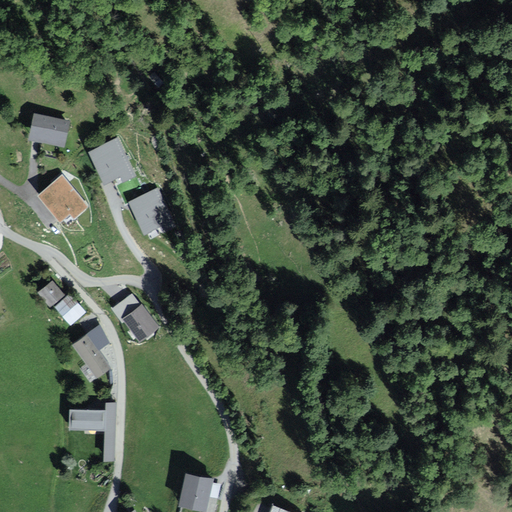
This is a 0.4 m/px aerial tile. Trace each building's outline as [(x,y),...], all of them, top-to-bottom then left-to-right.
[(69,120),(34,113),(29,139),(64,146),(69,120)] [(136,175),(117,137),(87,151),(104,185),(120,177),(123,182),(136,175)] [(76,181),(61,190),(72,207),(86,198),(76,181)] [(162,234),(177,226),(157,187),(128,202),(145,234),(158,227),(162,234)] [(50,307),(65,295),(53,280),(38,292),(50,307)] [(140,341),(158,327),(132,293),(114,307),(140,341)] [(72,295),(57,309),(73,325),(88,312),(72,295)] [(91,334),(73,346),(96,382),(114,371),(91,334)] [(105,410),(70,409),(69,429),(106,431),(105,460),(113,460),(116,404),(105,403),(105,410)] [(206,511),(214,477),(188,471),(180,507),(205,511),(206,511)] [(300,511),(274,502),(270,511),(300,511)]
